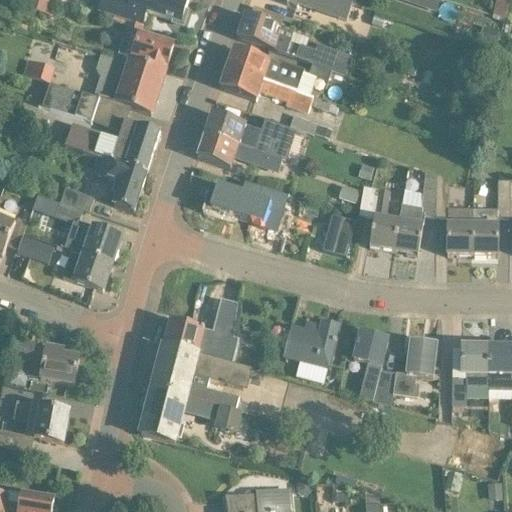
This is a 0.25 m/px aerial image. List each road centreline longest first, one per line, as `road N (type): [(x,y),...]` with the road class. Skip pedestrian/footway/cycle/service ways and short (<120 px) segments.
road 1 (residential): [(511,302),(380,301),(153,243)]
road 2 (residential): [(153,243),(231,0)]
road 3 (residential): [(0,298),(123,346)]
